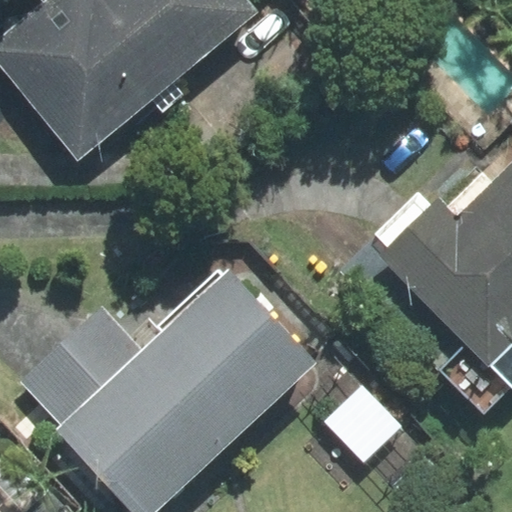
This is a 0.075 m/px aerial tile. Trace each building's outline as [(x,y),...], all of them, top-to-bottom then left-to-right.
[(50,0),(0,41),(0,61),(79,157),(151,98),(162,111),(183,94),(172,81),(258,11),(248,0),(50,0)] [(423,195),(372,245),(467,343),(441,368),(485,413),(511,387),(511,161),(492,181),(484,173),(448,208),(438,197),(431,204),(423,195)] [(63,426),(58,431),(134,511),(154,511),(314,363),(228,271),(223,276),(218,271),(159,326),(164,332),(143,351),(63,426)] [(143,351),(102,307),(21,381),(63,426),(143,351)] [(362,386),(324,421),(364,462),(401,427),(362,386)] [(0,459),(0,511),(31,511),(41,503),(0,459)] [(65,511),(50,495),(41,503),(31,511),(65,511)]
